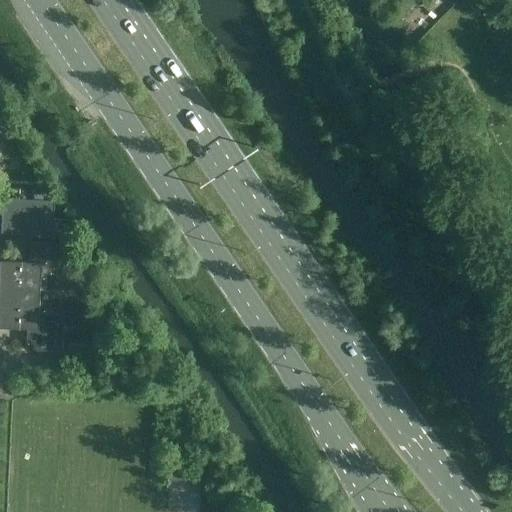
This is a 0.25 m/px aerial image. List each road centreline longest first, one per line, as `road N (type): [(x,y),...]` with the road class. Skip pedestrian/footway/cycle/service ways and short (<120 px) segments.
road 1 (secondary): [(475,511),(112,0)]
road 2 (secondary): [(39,0),(387,511)]
